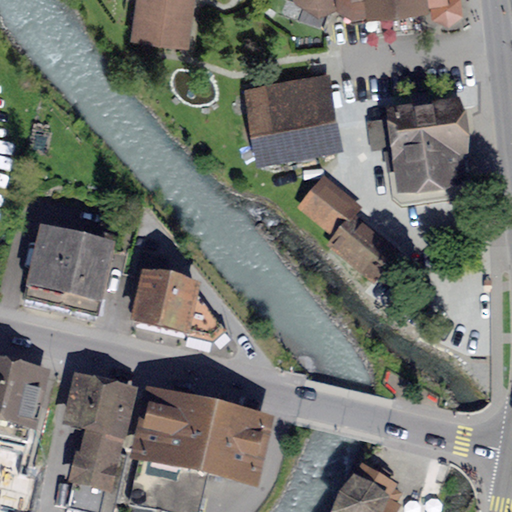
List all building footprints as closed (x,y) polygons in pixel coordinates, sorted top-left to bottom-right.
[(141,0),(138,31),(184,37),(188,0),(141,0)] [(428,0),(432,3),(435,0),(338,0),(340,5),(351,14),(367,12),(377,1),(387,0),(428,0)] [(435,0),(432,3),(433,17),(448,23),(460,15),(458,0),(435,0)] [(251,89),(262,152),(282,149),(284,161),(297,159),(296,147),(335,141),(324,77),(251,89)] [(454,110),(394,119),(404,190),(462,182),(458,151),(459,151),(454,110)] [(324,184),(305,207),(340,235),(331,245),(375,280),(395,255),(352,220),(359,212),(347,202),(324,184)] [(116,248),(43,231),(27,296),(100,314),(116,248)] [(142,270),(129,320),(211,337),(220,328),(187,281),(142,270)] [(0,366),(0,495),(10,498),(21,447),(29,449),(45,377),(0,366)] [(130,397),(79,385),(69,425),(88,430),(69,506),(92,511),(112,511),(126,456),(116,453),(130,397)] [(262,431),(155,405),(131,504),(162,511),(198,511),(209,469),(250,479),(262,431)] [(393,511),(405,495),(385,484),(360,470),(335,511),(393,511)]
